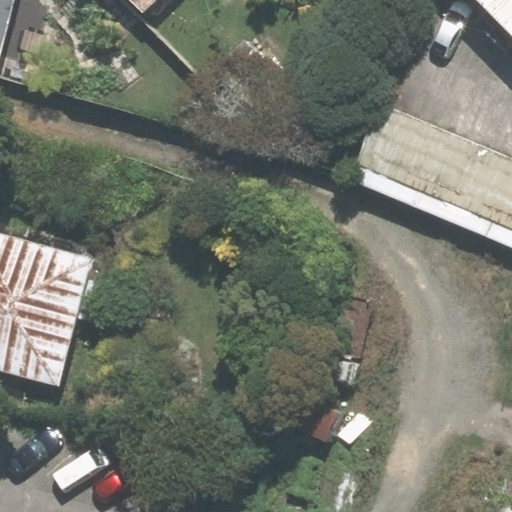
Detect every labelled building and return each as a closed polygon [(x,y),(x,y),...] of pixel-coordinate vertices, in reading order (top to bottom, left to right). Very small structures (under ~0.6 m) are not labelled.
[(0,0),(0,54),(21,60),(37,0),(0,0)] [(131,0),(149,18),(168,0),(131,0)] [(511,0),(486,0),(511,26),(511,0)] [(301,98),(249,46),(221,74),(274,126),(301,98)] [(363,183),(511,246),(511,164),(382,110),(363,183)] [(117,261),(0,227),(0,364),(81,388),(117,261)] [(495,249),(457,234),(446,260),(485,276),(495,249)] [(511,392),(445,389),(443,429),(511,433),(511,392)]
